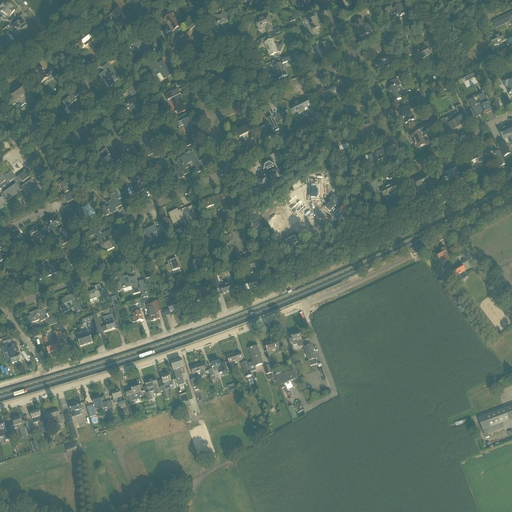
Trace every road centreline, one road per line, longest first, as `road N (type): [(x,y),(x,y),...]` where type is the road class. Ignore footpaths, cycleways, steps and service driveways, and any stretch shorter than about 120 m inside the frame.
road 1 (primary): [(0,397),(284,302),(511,189)]
road 2 (residential): [(52,372),(283,293),(232,165)]
road 3 (residential): [(0,406),(285,313)]
road 4 (residential): [(511,113),(412,163),(357,59)]
road 5 (unclassified): [(302,304),(452,232)]
road 6 (residential): [(120,256),(132,218),(232,165)]
road 7 (residential): [(207,119),(179,63),(130,0)]
road 8 (residential): [(120,142),(48,37)]
road 9 (residential): [(7,310),(120,256)]
